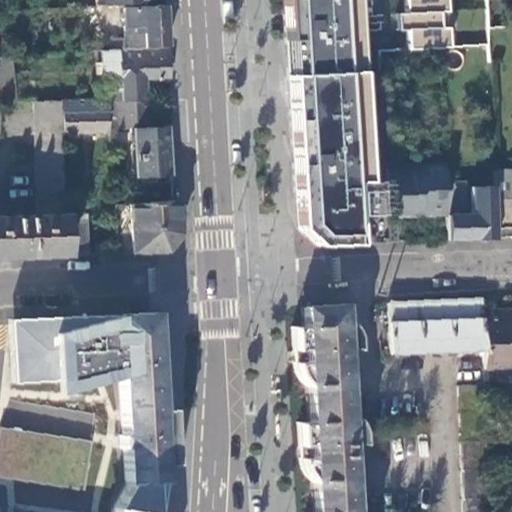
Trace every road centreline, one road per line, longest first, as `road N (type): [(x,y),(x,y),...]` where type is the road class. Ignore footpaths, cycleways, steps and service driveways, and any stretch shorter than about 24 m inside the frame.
road 1 (residential): [(219,275),(511,264)]
road 2 (primary): [(203,0),(219,275)]
road 3 (primary): [(219,275),(226,511)]
road 4 (residential): [(0,284),(219,275)]
